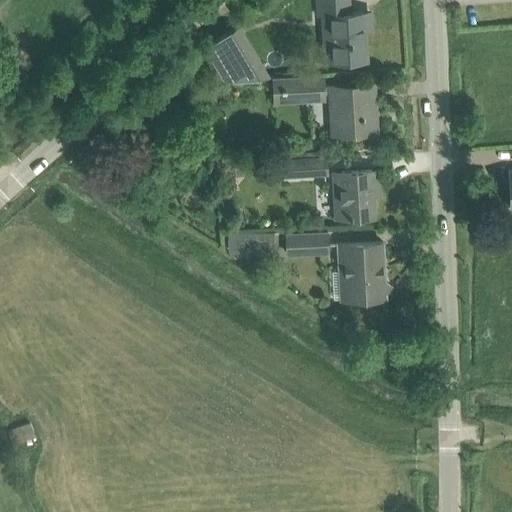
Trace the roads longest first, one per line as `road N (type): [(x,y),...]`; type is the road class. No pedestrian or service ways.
road 1 (tertiary): [(450,511),(435,0)]
road 2 (tertiary): [(0,194),(212,0)]
